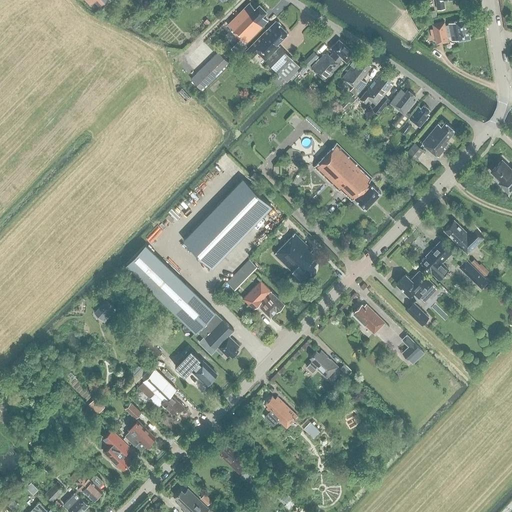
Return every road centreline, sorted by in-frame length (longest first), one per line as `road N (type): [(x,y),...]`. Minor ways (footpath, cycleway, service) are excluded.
road 1 (tertiary): [(123,511),(486,135)]
road 2 (residential): [(486,135),(291,0)]
road 3 (tertiary): [(486,135),(504,95),(487,0)]
